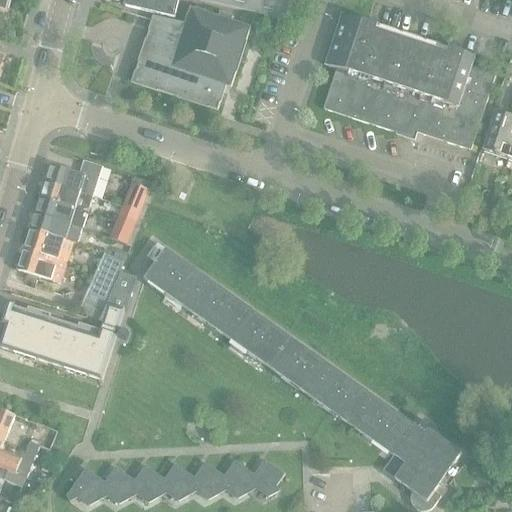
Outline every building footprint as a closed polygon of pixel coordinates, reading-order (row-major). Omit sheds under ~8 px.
[(189,0),(289,23),(293,0),(127,0),(125,7),(175,19),(179,0),(189,0)] [(231,89),(251,28),(232,22),(234,18),(220,13),(218,18),(191,8),(185,26),(155,19),(133,84),(217,112),(225,88),(231,89)] [(417,135),(471,152),(496,77),(472,69),(475,59),(342,16),(326,67),(337,71),(324,111),(415,141),(417,135)] [(484,153),(508,161),(511,149),(511,107),(511,109),(511,117),(497,113),(484,153)] [(52,167),(47,183),(92,198),(102,168),(84,162),(80,176),(52,167)] [(47,183),(42,199),(87,214),(92,198),(47,183)] [(132,185),(122,210),(139,218),(150,192),(132,185)] [(42,199),(37,215),(82,230),(87,214),(42,199)] [(136,225),(139,218),(122,210),(119,218),(136,225)] [(77,245),(82,230),(37,215),(32,231),(74,244),(74,245),(77,245)] [(129,240),(130,238),(135,225),(119,218),(113,234),(129,240)] [(32,231),(26,251),(68,265),(74,245),(74,244),(32,231)] [(117,250),(114,258),(125,262),(127,254),(117,250)] [(61,285),(68,265),(26,251),(19,272),(27,274),(25,282),(36,286),(39,278),(61,285)] [(105,255),(97,274),(99,275),(91,293),(107,301),(118,273),(123,262),(106,254),(106,255),(105,255)] [(428,511),(431,511),(434,508),(441,498),(435,493),(462,455),(430,432),(427,435),(415,426),(412,431),(164,254),(144,281),(394,458),(389,465),(401,473),(395,481),(414,494),(412,498),(412,503),(414,507),(417,511),(419,511),(428,511)] [(107,301),(105,306),(109,307),(124,312),(126,313),(136,279),(124,275),(118,273),(107,301)] [(105,306),(107,301),(91,293),(99,275),(97,274),(80,313),(98,321),(105,306)] [(129,334),(119,331),(124,312),(109,307),(101,332),(79,325),(76,332),(48,323),(50,316),(28,309),(26,316),(14,312),(16,304),(8,302),(0,326),(5,328),(0,343),(0,350),(103,382),(116,339),(126,342),(129,334)] [(0,468),(8,472),(8,471),(15,474),(20,463),(0,454),(16,417),(0,410),(0,468)] [(23,463),(20,463),(15,474),(26,479),(26,478),(27,479),(40,447),(31,443),(23,463)] [(277,488),(286,476),(265,461),(254,476),(235,463),(225,478),(205,464),(195,479),(176,465),(165,481),(146,467),(135,482),(116,468),(105,483),(86,470),(66,498),(70,504),(78,500),(89,507),(107,497),(119,506),(137,496),(149,504),(167,494),(178,503),(197,493),(208,501),(226,491),(238,500),(256,490),(268,498),(280,492),(277,488)] [(511,464),(509,464),(503,481),(511,481),(511,464)] [(22,488),(26,479),(15,474),(8,471),(8,472),(4,481),(22,488)]
